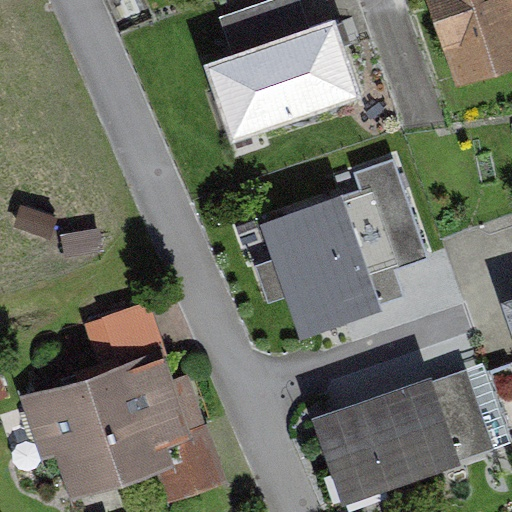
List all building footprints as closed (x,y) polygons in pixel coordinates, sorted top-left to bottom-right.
[(511,0),(448,0),(476,76),(511,62),(511,0)] [(362,96),(334,17),(216,58),(245,138),(362,96)] [(376,189),(275,225),(313,331),(414,295),(376,189)] [(208,439),(174,346),(50,391),(84,483),(208,439)] [(467,349),(329,398),(365,499),(503,449),(467,349)]
